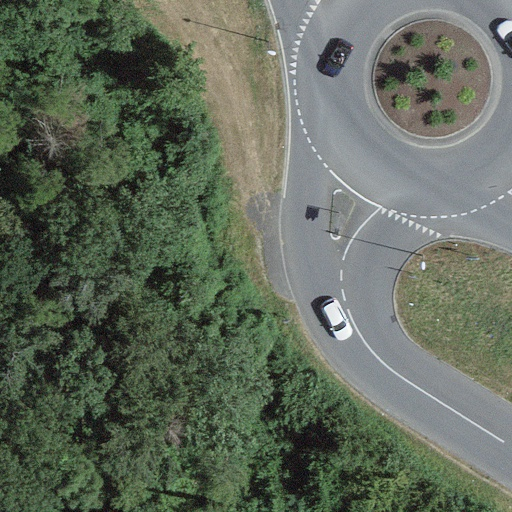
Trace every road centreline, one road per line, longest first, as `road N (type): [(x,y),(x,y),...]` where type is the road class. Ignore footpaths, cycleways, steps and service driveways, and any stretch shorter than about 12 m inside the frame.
road 1 (residential): [(511,447),(409,382),(357,331),(341,275),(380,171)]
road 2 (primary): [(364,0),(330,53),(327,87),(335,120),(380,171)]
road 3 (primary): [(380,171),(445,184),(504,156)]
